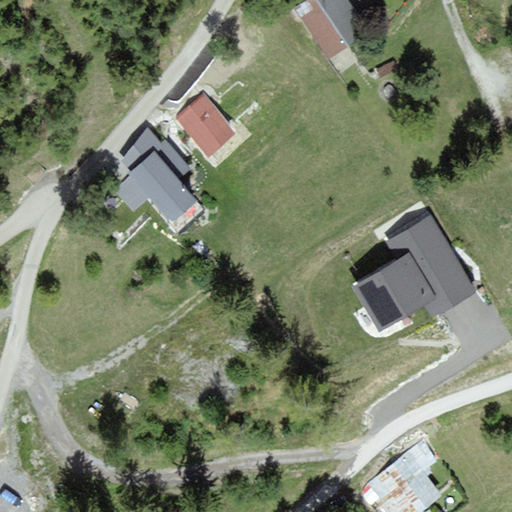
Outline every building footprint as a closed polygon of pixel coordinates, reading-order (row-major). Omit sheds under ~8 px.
[(307,0),(294,9),(330,61),(371,32),(348,0),(307,0)] [(175,116),(208,156),(235,134),(202,94),(175,116)] [(147,129),(122,160),(133,172),(112,190),(133,214),(149,201),(171,226),(200,202),(179,178),(190,169),(166,140),(160,145),(147,129)] [(429,212),(384,239),(397,259),(351,286),(379,332),(425,305),(432,317),(476,291),(429,212)] [(437,459),(423,441),(367,486),(388,511),(420,511),(442,495),(422,471),(437,459)]
